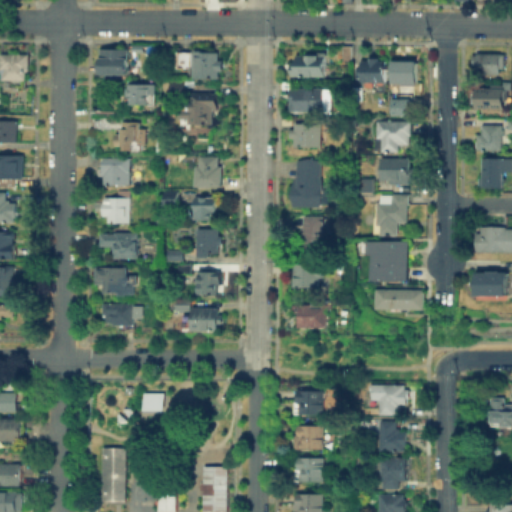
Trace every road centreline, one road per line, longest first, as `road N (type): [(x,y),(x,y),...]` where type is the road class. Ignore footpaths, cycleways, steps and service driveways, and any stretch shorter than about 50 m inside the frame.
road 1 (residential): [(254,511),(258,0)]
road 2 (residential): [(0,20),(511,24)]
road 3 (residential): [(62,357),(62,0)]
road 4 (residential): [(0,357),(256,358)]
road 5 (residential): [(443,262),(446,24)]
road 6 (residential): [(443,511),(447,363)]
